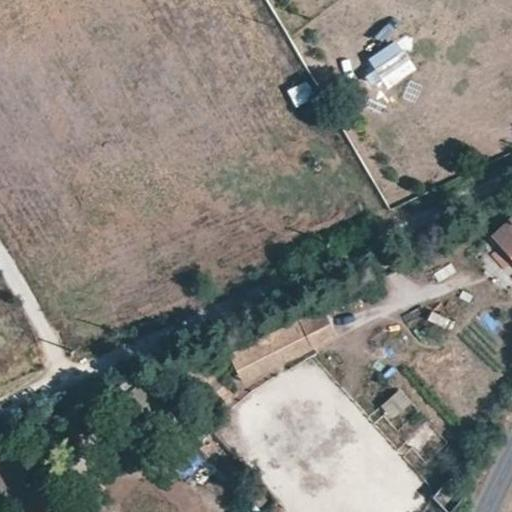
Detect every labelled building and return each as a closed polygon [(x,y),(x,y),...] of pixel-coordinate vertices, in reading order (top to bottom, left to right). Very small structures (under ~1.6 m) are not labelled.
[(511,213),(491,233),(511,254),(511,213)] [(264,319),(248,329),(257,340),(271,332),(264,319)] [(355,344),(339,358),(350,370),(365,355),(355,344)] [(379,370),(389,381),(403,367),(393,357),(379,370)] [(202,358),(186,373),(220,407),(236,392),(202,358)] [(187,404),(153,369),(127,394),(161,428),(176,414),(187,404)] [(403,389),(374,410),(398,443),(427,422),(403,389)] [(176,414),(268,506),(277,498),(205,424),(187,404),(176,414)] [(69,414),(44,427),(52,440),(75,427),(69,414)] [(32,427),(7,443),(14,456),(41,439),(32,427)] [(435,496),(450,511),(469,493),(455,481),(452,479),(435,496)] [(138,511),(153,511),(154,485),(139,484),(138,511)]
